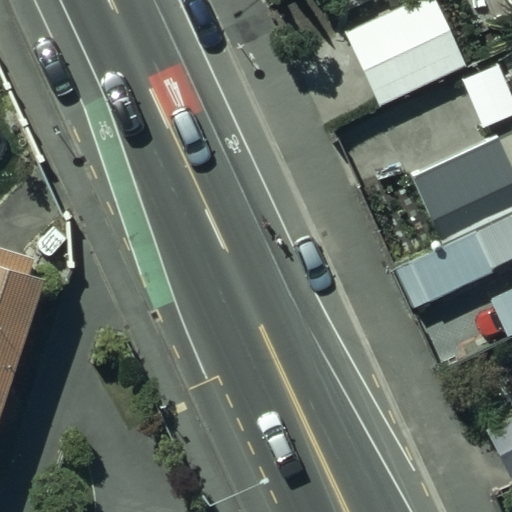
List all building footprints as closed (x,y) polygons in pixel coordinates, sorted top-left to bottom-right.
[(416,0),(402,0),(330,34),(365,107),(448,67),(416,0)] [(508,126),(395,176),(423,241),(511,200),(511,199),(505,185),(511,182),(511,96),(498,102),(508,126)] [(467,232),(400,263),(416,303),(484,274),(482,269),(511,254),(511,214),(510,211),(467,232)] [(31,244),(0,234),(0,386),(39,265),(26,261),(31,244)] [(511,405),(483,419),(505,468),(511,464),(511,405)]
